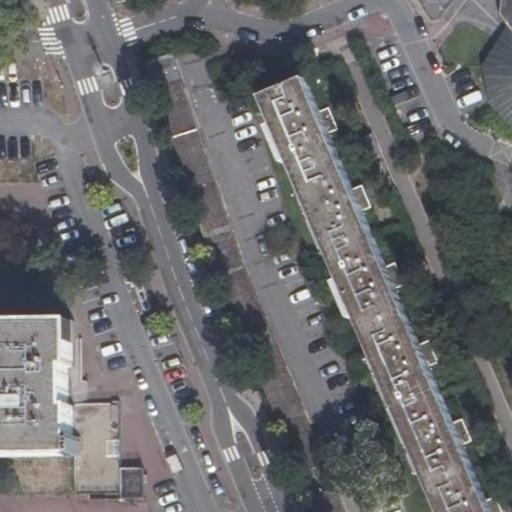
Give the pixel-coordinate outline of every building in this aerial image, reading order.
[(491,105),(511,128),(511,0),(504,0),(503,15),(511,25),(511,32),(506,36),(504,33),(484,66),(491,105)] [(173,54),(147,62),(166,119),(221,284),(226,296),(255,367),(300,477),(326,466),(246,271),(245,267),(198,129),(175,62),(173,54)] [(325,125),(333,121),(328,110),(320,113),(306,81),(262,99),(439,511),(500,511),(496,502),(488,504),(463,446),(459,438),(467,435),(462,423),(454,425),(429,367),(426,360),(433,356),(428,344),(420,347),(395,289),(392,281),(399,277),(395,266),(387,270),(362,211),(358,203),(366,200),(361,187),(353,191),(328,133),(325,125)] [(336,129),(333,121),(325,125),(328,133),(336,129)] [(370,208),(366,200),(358,203),(362,211),(370,208)] [(403,285),(399,277),(392,281),(395,289),(403,285)] [(139,499),(139,468),(116,468),(116,403),(72,403),(71,407),(67,407),(67,365),(72,366),(71,321),(0,321),(0,455),(72,455),(72,493),(116,493),(116,498),(139,499)] [(436,364),(433,356),(426,360),(429,367),(436,364)] [(471,443),(467,435),(459,438),(463,446),(471,443)] [(345,511),(336,488),(310,499),(315,511),(345,511)]
